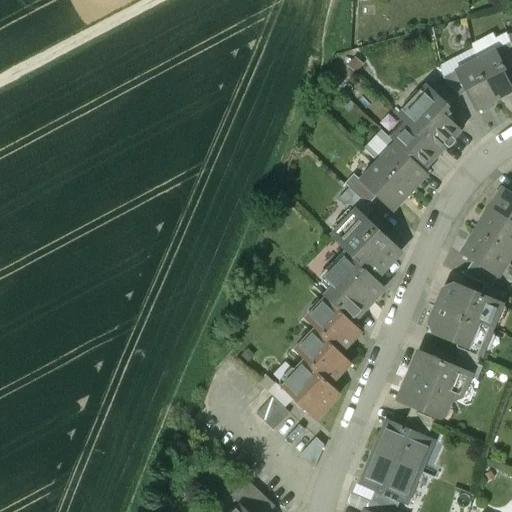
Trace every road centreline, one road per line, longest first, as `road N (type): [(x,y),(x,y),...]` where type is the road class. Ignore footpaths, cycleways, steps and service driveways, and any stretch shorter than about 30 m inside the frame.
road 1 (track): [(334,0),(130,511)]
road 2 (residential): [(321,511),(454,194),(511,140)]
road 3 (track): [(0,79),(148,0)]
